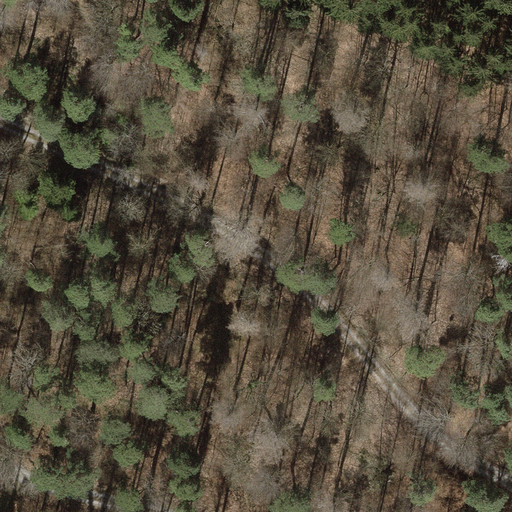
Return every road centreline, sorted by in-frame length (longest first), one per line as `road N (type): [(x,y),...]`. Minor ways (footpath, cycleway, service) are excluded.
road 1 (track): [(511,477),(436,441),(337,338),(241,255),(0,120)]
road 2 (track): [(171,511),(38,479),(0,457)]
